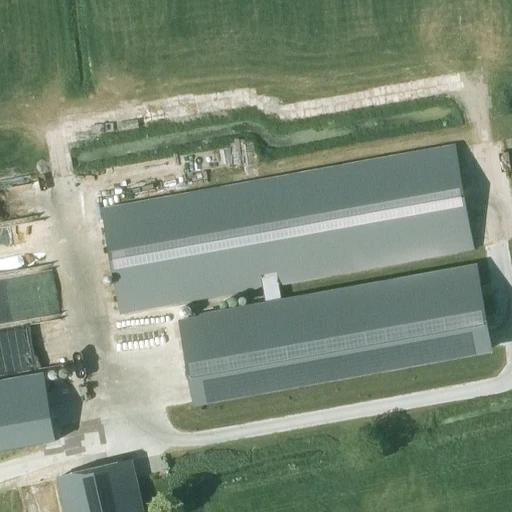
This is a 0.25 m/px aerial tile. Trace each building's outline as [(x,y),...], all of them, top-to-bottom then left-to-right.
[(454,147),(102,211),(120,313),(472,249),(454,147)] [(47,217),(0,225),(0,324),(1,324),(3,333),(87,318),(86,309),(64,313),(47,217)] [(0,382),(0,451),(55,441),(44,374),(0,382)] [(142,511),(131,461),(57,479),(65,511),(142,511)] [(60,511),(53,479),(19,487),(24,511),(60,511)]
